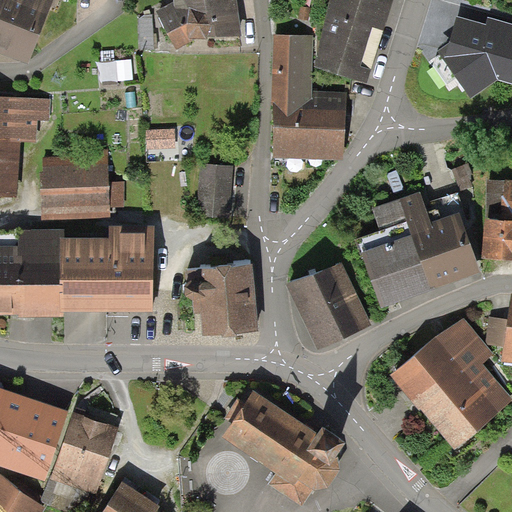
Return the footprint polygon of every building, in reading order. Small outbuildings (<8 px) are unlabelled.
[(0,0),(0,57),(26,68),(53,0),(0,0)] [(171,0),(172,3),(151,14),(172,53),(199,39),(206,39),(205,18),(233,17),(232,0),(171,0)] [(327,0),(309,72),(364,86),(386,0),(327,0)] [(511,24),(489,17),(487,24),(456,18),(450,47),(439,54),(471,99),(498,80),(511,83),(511,32),(511,28),(511,24)] [(310,38),(272,37),(266,158),(337,162),(340,94),(307,92),(310,38)] [(105,66),(107,87),(139,83),(137,62),(105,66)] [(50,100),(0,97),(0,198),(17,200),(20,140),(34,141),(35,119),(49,119),(50,100)] [(83,158),(39,158),(40,223),(54,223),(54,219),(107,218),(106,208),(122,208),(121,183),(104,183),(104,150),(83,150),(83,158)] [(232,168),(201,165),(197,216),(228,218),(232,168)] [(421,193),(396,202),(427,294),(478,276),(457,213),(431,222),(421,193)] [(379,310),(427,294),(396,202),(371,210),(383,246),(359,254),(379,310)] [(511,221),(486,221),(484,261),(511,261),(511,221)] [(110,239),(110,314),(156,314),(156,228),(110,227),(110,239)] [(0,229),(0,316),(59,317),(59,313),(59,239),(59,230),(0,229)] [(59,313),(110,314),(110,239),(59,239),(59,313)] [(337,265),(288,288),(319,353),(368,330),(337,265)] [(183,301),(189,303),(190,313),(195,313),(196,338),(251,336),(249,266),(184,269),(184,286),(183,287),(180,294),(182,299),(183,301)] [(511,298),(511,299),(508,319),(491,317),(487,345),(507,348),(504,364),(511,364),(511,298)] [(463,318),(392,379),(420,412),(422,411),(457,452),(511,405),(511,399),(483,366),(495,355),(463,318)] [(71,414),(0,388),(0,467),(45,484),(71,414)] [(339,452),(339,451),(335,442),(331,439),(314,434),(313,434),(249,393),(219,438),(245,454),(273,473),(264,486),(301,510),(313,492),(314,493),(323,491),(335,484),(344,463),(339,453),(339,452)] [(119,430),(74,414),(43,503),(67,511),(87,511),(94,495),(97,496),(119,430)] [(44,511),(46,510),(0,476),(0,511),(44,511)] [(157,511),(160,508),(121,484),(104,511),(157,511)]
